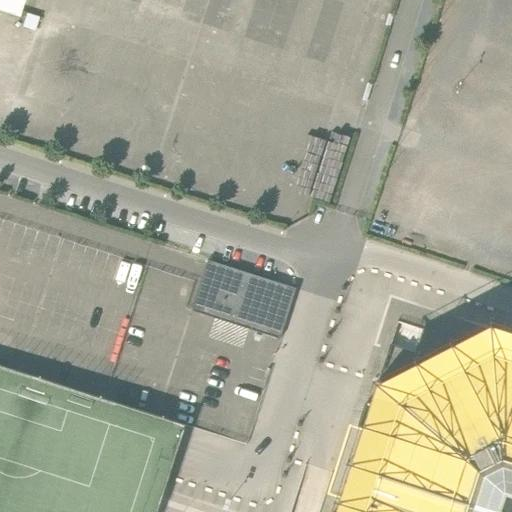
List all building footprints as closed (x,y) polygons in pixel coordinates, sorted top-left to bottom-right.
[(0,0),(0,8),(23,16),(27,0),(0,0)] [(292,302),(296,289),(271,281),(207,261),(203,274),(191,311),(280,340),(292,302)] [(511,511),(511,330),(492,325),(437,353),(380,382),(378,380),(363,427),(350,423),(327,493),(341,497),(335,511),(511,511)] [(318,339),(318,360),(335,360),(335,339),(318,339)] [(186,426),(0,366),(0,511),(158,511),(164,493),(169,477),(177,454),(186,426)]
